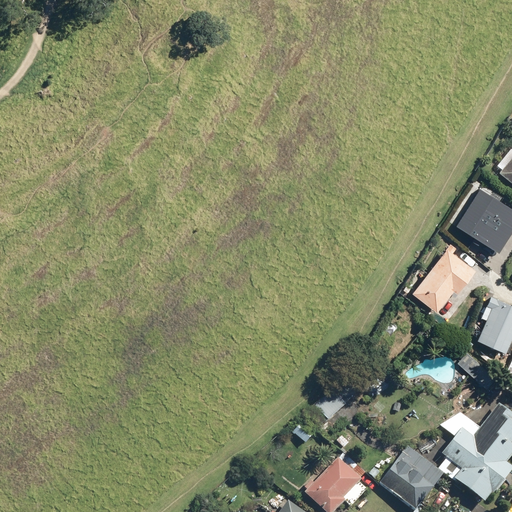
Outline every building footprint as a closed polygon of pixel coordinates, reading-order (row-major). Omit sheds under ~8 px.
[(511,145),(496,166),(511,178),(511,145)] [(511,233),(511,201),(475,181),(452,221),(503,250),(511,233)] [(469,256),(452,242),(414,292),(438,310),(457,284),(462,288),(478,267),(467,258),(469,256)] [(509,350),(511,341),(511,303),(491,295),(488,303),(480,300),(475,312),(488,317),(479,339),(509,350)] [(500,378),(466,349),(457,360),(490,388),(500,378)] [(316,405),(330,419),(347,403),(334,389),(316,405)] [(511,413),(502,404),(481,425),(462,407),(444,425),(457,437),(443,452),(449,458),(441,466),(456,481),(459,478),(485,503),(511,475),(511,464),(508,461),(511,456),(511,413)] [(330,419),(316,405),(304,417),(317,431),(330,419)] [(301,421),(293,432),(307,442),(315,431),(301,421)] [(445,474),(408,446),(379,484),(416,511),(445,474)] [(364,473),(344,453),(332,464),(329,461),(303,486),(327,511),(335,511),(348,499),(353,505),(369,490),(361,481),(364,478),(362,475),(364,473)] [(376,479),(386,467),(378,461),(368,473),(376,479)] [(308,511),(290,500),(281,511),(308,511)]
